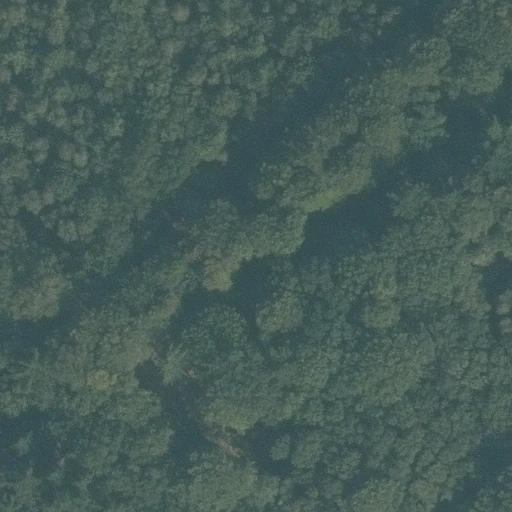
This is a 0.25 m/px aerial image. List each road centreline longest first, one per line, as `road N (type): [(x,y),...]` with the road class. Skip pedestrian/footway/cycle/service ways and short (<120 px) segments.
road 1 (track): [(511,5),(82,367)]
road 2 (track): [(82,367),(219,511)]
